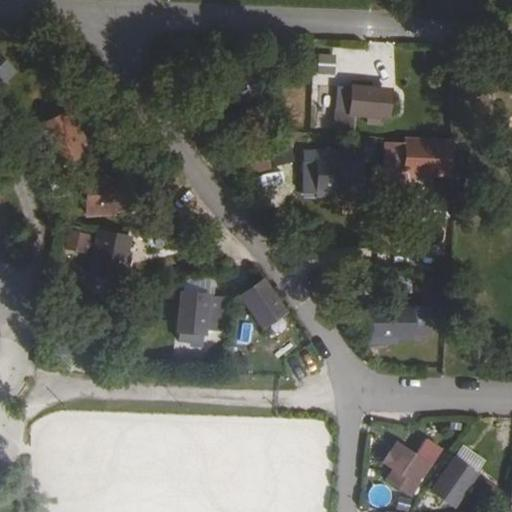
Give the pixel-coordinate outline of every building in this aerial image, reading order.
[(332,56),(318,55),(317,73),(331,74),(332,56)] [(0,83),(12,72),(0,60),(0,83)] [(248,67),(221,85),(238,111),(266,93),(248,67)] [(96,82),(82,88),(93,112),(107,104),(96,82)] [(337,87),(333,131),(353,132),(355,113),(381,115),(383,91),(368,90),(368,85),(352,83),(352,89),(337,87)] [(215,89),(232,115),(238,111),(221,85),(215,89)] [(426,131),(440,131),(439,117),(426,117),(426,131)] [(57,164),(72,157),(61,135),(72,130),(66,118),(42,129),(57,164)] [(72,157),(87,150),(77,128),(72,130),(61,135),(72,157)] [(272,165),(291,161),(284,136),(266,141),(272,165)] [(238,147),(244,173),(267,168),(261,141),(238,147)] [(408,177),(429,178),(429,173),(443,173),(444,145),(388,144),(387,205),(407,205),(408,177)] [(303,196),(342,194),(342,189),(356,189),(356,161),(303,164),(303,196)] [(86,181),(87,197),(110,196),(111,208),(126,207),(124,180),(86,181)] [(87,197),(88,214),(111,213),(111,208),(110,196),(87,197)] [(90,272),(106,276),(111,252),(123,255),(126,241),(100,235),(90,272)] [(106,276),(122,280),(128,256),(123,255),(111,252),(106,276)] [(388,272),(388,292),(413,292),(413,272),(388,272)] [(418,273),(415,288),(434,292),(437,277),(418,273)] [(242,296),(261,323),(279,310),(261,283),(242,296)] [(182,295),(178,340),(200,342),(201,329),(217,331),(219,310),(204,308),(205,297),(182,295)] [(369,310),(369,337),(393,337),(425,336),(425,309),(369,310)] [(245,359),(231,357),(231,371),(244,372),(245,359)] [(395,443),(385,459),(395,466),(406,450),(395,443)] [(395,466),(386,479),(409,495),(428,465),(406,450),(395,466)] [(452,464),(470,478),(477,468),(460,454),(452,464)] [(452,464),(432,489),(450,502),(470,478),(452,464)] [(369,484),(369,504),(391,504),(391,485),(369,484)]
